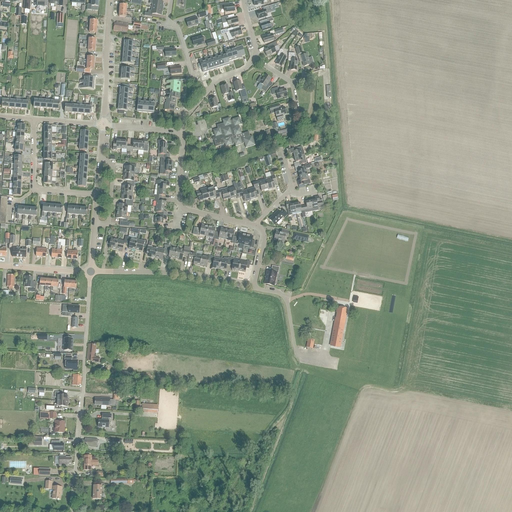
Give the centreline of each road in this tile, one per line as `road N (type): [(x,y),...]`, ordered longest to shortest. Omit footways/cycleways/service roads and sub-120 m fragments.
road 1 (residential): [(71,511),(90,271)]
road 2 (residential): [(253,288),(177,273),(90,271)]
road 3 (residential): [(254,225),(182,207),(183,132)]
road 4 (residential): [(95,194),(32,185),(32,119)]
road 5 (residential): [(102,125),(109,0)]
